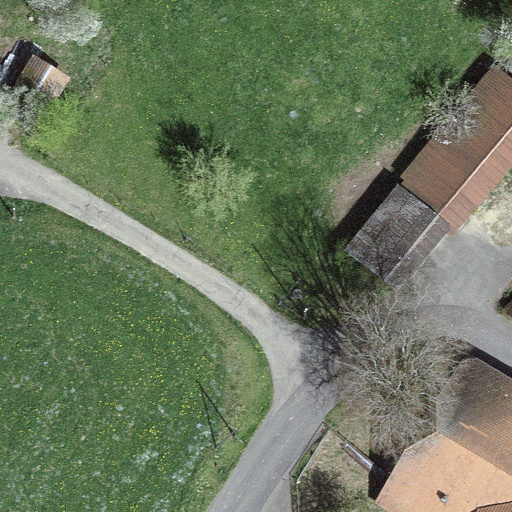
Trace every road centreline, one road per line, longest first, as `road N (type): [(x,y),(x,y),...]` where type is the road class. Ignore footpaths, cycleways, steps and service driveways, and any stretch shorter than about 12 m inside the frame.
road 1 (track): [(0,164),(180,261),(322,380)]
road 2 (unclassified): [(511,373),(459,341),(413,335),(359,352),(322,380),(235,511)]
